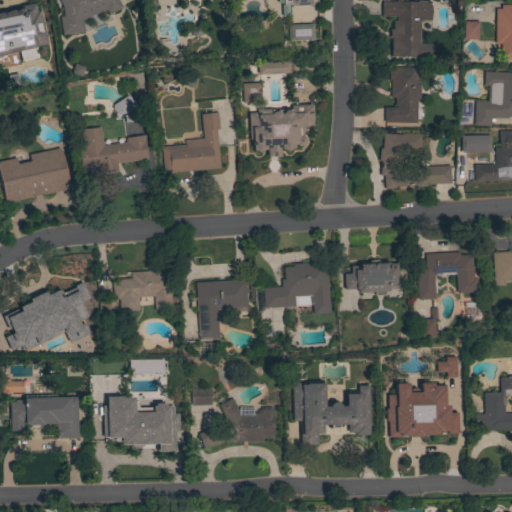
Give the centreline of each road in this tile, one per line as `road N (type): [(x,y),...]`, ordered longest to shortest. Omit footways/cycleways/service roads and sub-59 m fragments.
road 1 (residential): [(0,258),(64,236),(511,207)]
road 2 (residential): [(511,485),(0,494)]
road 3 (residential): [(329,218),(342,131),(344,0)]
